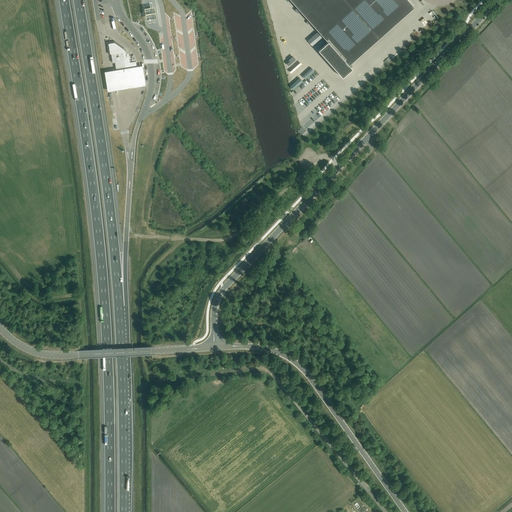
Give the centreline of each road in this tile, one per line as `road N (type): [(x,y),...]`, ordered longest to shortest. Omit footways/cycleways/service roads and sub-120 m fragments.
road 1 (motorway): [(64,0),(102,267),(110,511)]
road 2 (tertiary): [(214,347),(221,290),(500,0)]
road 3 (motorway): [(119,305),(78,0)]
road 4 (unclassified): [(404,511),(300,366),(264,347),(214,347)]
road 5 (motorway): [(123,511),(119,305)]
road 6 (tertiary): [(76,354),(214,347)]
road 7 (motorway): [(119,305),(129,174)]
road 8 (track): [(151,377),(270,372)]
